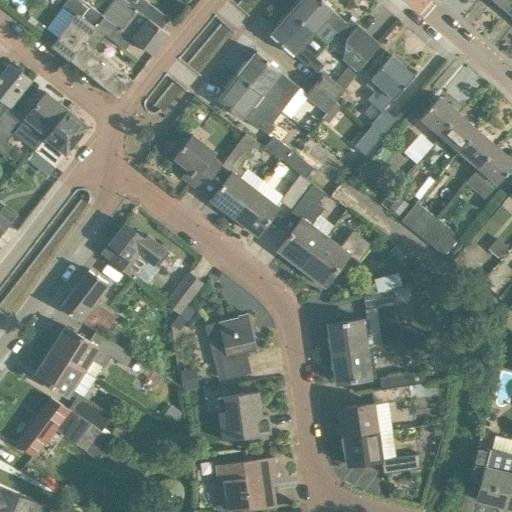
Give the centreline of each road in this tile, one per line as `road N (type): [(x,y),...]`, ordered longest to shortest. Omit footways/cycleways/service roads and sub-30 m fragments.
road 1 (residential): [(310,499),(298,375),(278,317),(119,180)]
road 2 (unknown): [(511,309),(340,174)]
road 3 (residential): [(0,342),(119,180)]
road 4 (residential): [(117,123),(219,0)]
road 5 (residential): [(0,31),(117,123)]
road 6 (residential): [(91,157),(0,273)]
road 7 (residential): [(511,86),(414,0)]
